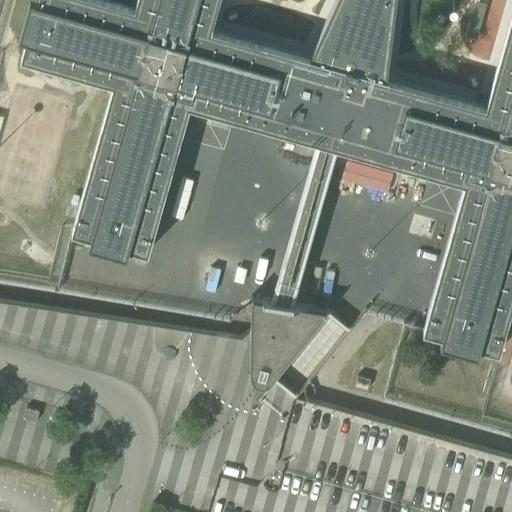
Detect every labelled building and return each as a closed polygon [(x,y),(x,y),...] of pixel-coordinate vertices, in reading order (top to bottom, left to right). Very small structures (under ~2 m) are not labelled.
[(511,7),(485,105),(386,77),(395,0),(334,0),(309,55),(210,27),(217,0),(36,0),(20,56),(113,82),(71,230),(147,252),(189,104),(463,181),(422,329),(498,350),(511,300),(511,7)] [(291,225),(281,296),(299,299),(309,228),(291,225)] [(271,380),(328,309),(327,308),(252,296),(250,296),(249,339),(249,371),(249,373),(249,374),(249,376),(250,378),(250,379),(251,380),(252,382),(254,383),(256,384),(257,384),(259,385),(261,385),(262,385),(263,385),(265,384),(267,383),(269,382),(271,380)] [(366,390),(369,379),(357,376),(354,386),(366,390)] [(39,411),(26,408),(23,419),(36,422),(39,411)] [(0,441),(0,511),(36,511),(52,456),(0,441)]
